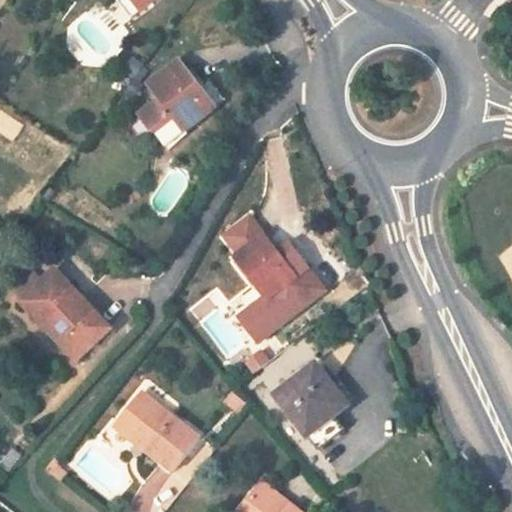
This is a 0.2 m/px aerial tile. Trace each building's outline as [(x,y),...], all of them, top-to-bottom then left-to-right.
[(131,19),(157,0),(119,0),(118,1),(131,19)] [(200,78),(196,82),(180,62),(149,86),(161,102),(141,116),(165,147),(216,108),(215,106),(224,100),(211,83),(206,86),(200,78)] [(17,214),(29,198),(21,192),(9,208),(17,214)] [(279,255),(265,236),(235,259),(268,301),(297,279),(285,262),(292,256),(286,249),(279,255)] [(305,273),(292,256),(285,262),(297,279),(305,273)] [(13,294),(22,303),(44,282),(35,272),(13,294)] [(44,282),(22,303),(78,362),(111,330),(95,312),(90,317),(76,303),(81,298),(74,291),(69,295),(51,276),(44,282)] [(95,312),(81,298),(76,303),(90,317),(95,312)] [(317,365),(277,397),(318,450),(345,430),(335,418),(349,407),(317,365)] [(246,405),(233,393),(225,404),(238,415),(246,405)] [(173,473),(200,439),(142,394),(118,423),(148,447),(145,451),(173,473)] [(145,451),(148,447),(118,423),(115,428),(145,452),(145,451)] [(9,473),(22,456),(14,450),(1,467),(9,473)] [(62,464),(56,459),(47,470),(62,481),(67,476),(58,469),(62,464)] [(299,511),(263,484),(240,511),(299,511)]
